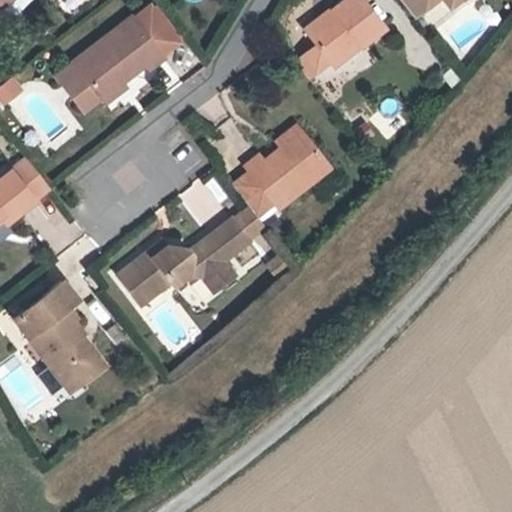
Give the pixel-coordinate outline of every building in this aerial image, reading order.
[(360,45),(384,26),(363,0),(342,0),(331,9),(334,12),(327,17),(325,14),(305,30),(315,42),(317,45),(330,61),(356,40),(360,45)] [(399,0),(412,16),(433,0),(443,0),(446,4),(451,0),(399,0)] [(149,67),(163,57),(161,55),(179,41),(151,4),(133,18),(131,16),(73,61),(74,63),(89,82),(72,96),(84,111),(101,98),(123,81),(146,63),(149,67)] [(331,9),(325,14),(327,17),(334,12),(331,9)] [(356,40),(330,61),(334,66),(360,45),(356,40)] [(317,45),(315,42),(294,59),(308,78),(330,61),(317,45)] [(72,96),(89,82),(74,63),(57,76),(72,96)] [(13,76),(0,84),(0,105),(23,90),(13,76)] [(104,102),(126,85),(123,81),(101,98),(104,102)] [(372,134),(364,123),(354,130),(362,141),(372,134)] [(281,147),(300,131),(296,125),(277,141),(281,147)] [(278,207),(328,167),(300,131),(281,147),(263,161),(258,155),(245,166),(249,172),(273,202),(278,207)] [(49,187),(26,158),(0,177),(0,216),(2,219),(4,222),(49,187)] [(273,202),(249,172),(232,186),(256,216),(273,202)] [(199,222),(220,205),(197,178),(177,195),(199,222)] [(147,250),(116,274),(140,304),(170,281),(173,285),(188,274),(201,276),(209,270),(220,285),(234,274),(224,260),(249,240),(248,239),(263,227),(259,223),(247,207),(232,218),(231,217),(190,248),(165,245),(152,256),(147,250)] [(279,225),(271,214),(259,223),(263,227),(268,234),(279,225)] [(160,239),(147,250),(152,256),(165,245),(160,239)] [(277,274),(286,266),(276,255),(267,263),(277,274)] [(220,285),(209,270),(201,276),(212,291),(220,285)] [(76,338),(80,335),(82,333),(73,321),(76,318),(66,305),(75,298),(61,280),(13,317),(64,383),(77,373),(82,380),(102,364),(88,346),(81,345),(76,338)] [(81,345),(88,346),(80,335),(76,338),(81,345)] [(77,373),(64,383),(69,389),(82,380),(77,373)]
